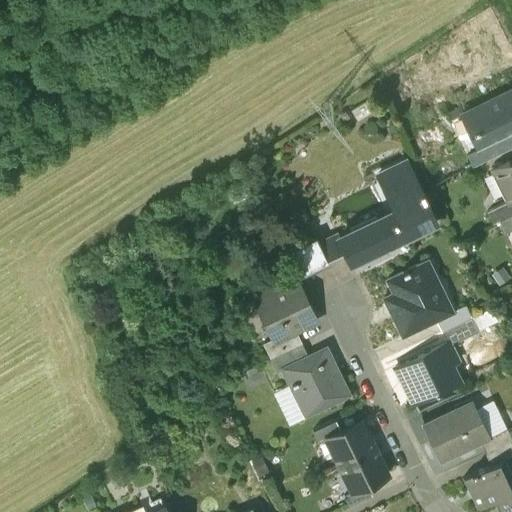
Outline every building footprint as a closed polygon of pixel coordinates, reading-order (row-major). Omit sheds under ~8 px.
[(511,91),(511,90),(465,113),(480,145),(481,146),(505,134),(511,130),(511,91)] [(505,134),(481,146),(480,145),(466,152),(473,165),(511,146),(505,134)] [(511,159),(492,169),(508,202),(508,203),(511,200),(511,159)] [(404,208),(339,239),(351,263),(390,244),(390,242),(434,220),(424,199),(425,198),(422,193),(421,194),(405,161),(377,175),(386,194),(395,190),(404,208)] [(508,202),(488,211),(493,223),(499,220),(511,213),(511,200),(508,203),(508,202)] [(511,213),(499,220),(506,234),(511,230),(511,213)] [(316,239),(292,250),(304,275),(328,263),(316,239)] [(421,261),(388,278),(394,292),(385,297),(404,334),(435,318),(453,310),(444,292),(438,295),(421,261)] [(292,283),(244,306),(262,343),(293,328),(293,329),(311,320),(292,283)] [(453,310),(435,318),(441,331),(470,317),(464,304),(453,310)] [(470,317),(441,331),(447,342),(449,341),(450,344),(477,331),(470,317)] [(293,328),(262,343),(269,358),(300,343),(293,329),(293,328)] [(447,342),(394,367),(411,402),(452,383),(443,365),(457,358),(450,344),(449,341),(447,342)] [(300,343),(269,358),(276,372),(284,368),(283,366),(307,354),(302,343),(300,343)] [(328,367),(319,349),(307,354),(283,366),(284,368),(293,385),(296,383),(310,412),(348,393),(333,364),(328,367)] [(467,398),(422,420),(440,457),(479,438),(485,435),(467,398)] [(335,421),(314,431),(319,442),(325,439),(325,438),(340,431),(335,421)] [(340,431),(325,438),(325,439),(351,491),(351,492),(366,484),(387,474),(361,421),(340,431)] [(485,435),(479,438),(486,451),(505,442),(498,429),(485,435)] [(505,442),(486,451),(492,464),(501,460),(511,455),(505,442)] [(492,464),(463,478),(477,507),(494,499),(511,489),(511,483),(501,460),(492,464)] [(366,484),(351,492),(351,491),(344,494),(349,504),(370,494),(366,484)] [(511,511),(511,489),(494,499),(500,511),(511,511)]
